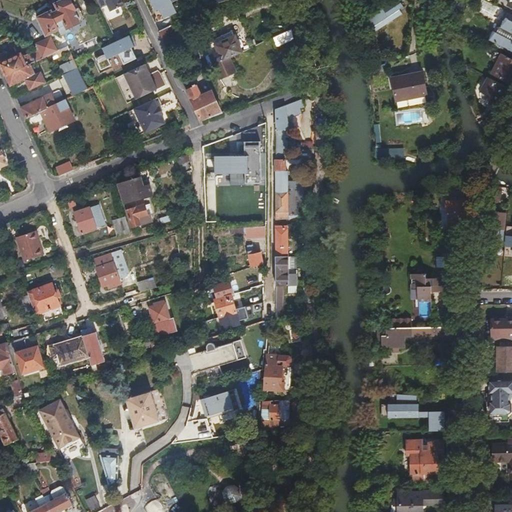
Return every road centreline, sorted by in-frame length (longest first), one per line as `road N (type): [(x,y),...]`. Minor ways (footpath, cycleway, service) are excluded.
road 1 (residential): [(46,193),(308,87)]
road 2 (residential): [(308,87),(317,101),(318,180),(307,250),(315,325)]
road 3 (residential): [(465,299),(468,511)]
road 4 (residential): [(511,129),(480,194),(465,299)]
